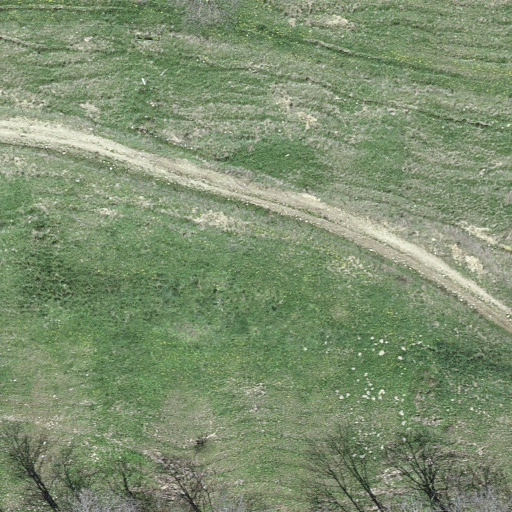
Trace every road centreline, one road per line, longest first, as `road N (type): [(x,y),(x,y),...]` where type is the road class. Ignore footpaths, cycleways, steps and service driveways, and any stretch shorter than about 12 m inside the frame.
road 1 (track): [(0,132),(108,151),(381,238),(511,319)]
road 2 (track): [(511,92),(80,2),(0,6)]
